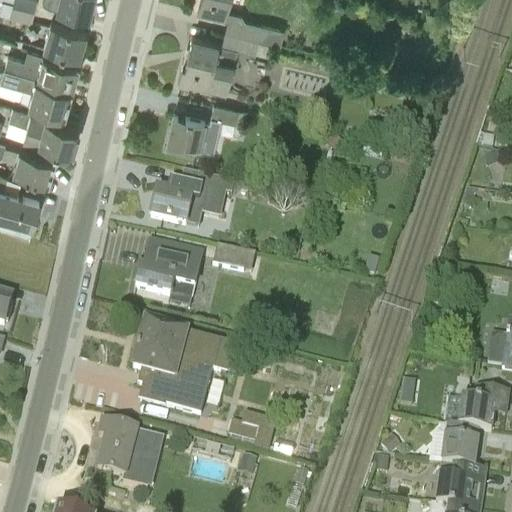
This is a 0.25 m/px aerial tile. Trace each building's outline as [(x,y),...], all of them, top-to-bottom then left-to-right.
[(0,0),(1,1),(33,10),(35,0),(0,0)] [(42,0),(41,6),(55,10),(55,9),(88,18),(91,0),(42,0)] [(199,0),(196,13),(224,19),(227,20),(224,32),(257,40),(277,45),(278,45),(282,29),(244,20),(241,14),(226,11),(228,0),(199,0)] [(1,1),(0,5),(0,13),(9,16),(9,17),(29,22),(33,10),(1,1)] [(49,21),(42,47),(78,57),(86,32),(49,21)] [(181,64),(177,81),(226,93),(236,50),(254,53),(257,40),(224,32),(221,45),(218,44),(218,43),(191,36),(184,65),(181,64)] [(0,68),(2,69),(3,67),(70,87),(76,64),(41,54),(35,52),(32,62),(6,55),(0,53),(0,68)] [(2,69),(0,75),(0,80),(24,88),(20,101),(27,103),(63,113),(70,87),(3,67),(2,69)] [(213,104),(210,118),(220,120),(235,123),(243,125),(246,111),(238,109),(213,104)] [(12,107),(8,121),(26,126),(22,138),(71,152),(78,126),(12,107)] [(173,112),(167,141),(180,144),(179,152),(195,156),(195,158),(211,162),(220,120),(210,118),(210,122),(205,121),(206,119),(173,112)] [(332,135),(323,144),(333,153),(342,145),(332,135)] [(491,150),(493,139),(479,137),(477,147),(491,150)] [(0,158),(0,159),(1,156),(14,160),(11,170),(46,180),(53,156),(18,146),(0,141),(0,158)] [(499,163),(493,153),(485,158),(490,168),(499,163)] [(152,203),(149,215),(150,215),(150,219),(187,227),(199,231),(202,214),(207,191),(231,196),(233,184),(208,179),(182,173),(179,185),(170,183),(167,194),(155,192),(153,203),(152,203)] [(0,175),(0,215),(14,220),(11,230),(28,237),(32,225),(38,201),(3,191),(6,178),(0,175)] [(268,239),(264,247),(275,253),(279,245),(268,239)] [(138,269),(134,289),(170,297),(168,305),(189,310),(191,302),(202,255),(180,250),(149,243),(143,270),(138,269)] [(213,259),(211,266),(251,274),(255,255),(247,253),(216,247),(213,259)] [(379,261),(368,258),(364,273),(375,276),(379,261)] [(0,325),(3,326),(4,323),(7,323),(10,312),(7,311),(8,310),(10,299),(0,296),(0,325)] [(456,317),(435,315),(432,341),(453,343),(456,317)] [(144,323),(132,370),(141,372),(141,375),(150,377),(147,387),(138,385),(138,386),(143,387),(139,401),(139,402),(140,403),(141,401),(142,401),(200,415),(212,370),(219,372),(220,371),(226,373),(232,349),(218,346),(219,342),(162,327),(162,326),(157,325),(157,324),(147,321),(146,323),(144,323)] [(511,325),(507,325),(501,369),(511,371),(511,325)] [(457,428),(477,431),(490,433),(494,406),(506,407),(508,393),(476,389),(474,401),(461,400),(457,428)] [(398,391),(397,404),(410,405),(411,393),(398,391)] [(231,422),(227,437),(255,444),(255,443),(259,430),(231,422)] [(97,468),(96,472),(98,472),(124,479),(122,484),(141,488),(146,465),(131,461),(138,433),(101,424),(98,437),(104,439),(97,468)] [(443,438),(439,466),(473,471),(477,443),(476,442),(477,431),(457,428),(446,427),(445,438),(443,438)] [(387,457),(399,447),(391,437),(379,446),(387,457)] [(242,457),(237,474),(251,477),(256,460),(242,457)] [(386,474),(388,459),(372,458),(371,467),(376,467),(375,473),(386,474)] [(473,471),(439,466),(433,506),(473,511),(478,511),(481,495),(473,494),(475,483),(471,482),(473,471)]
